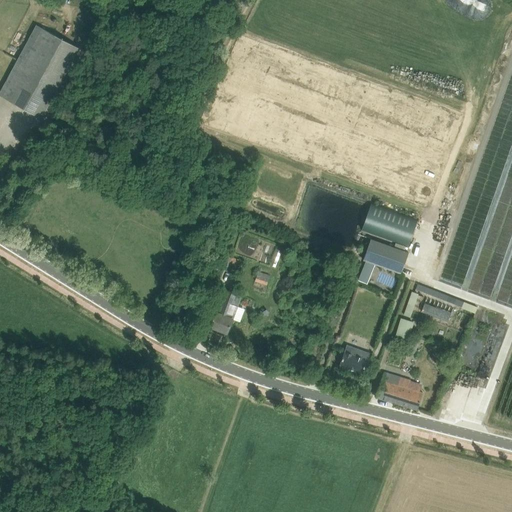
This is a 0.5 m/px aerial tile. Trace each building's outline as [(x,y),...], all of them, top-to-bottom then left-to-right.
[(37,25),(0,92),(0,95),(40,118),(79,48),(37,25)] [(362,231),(395,243),(406,247),(408,248),(419,219),(372,202),(362,231)] [(408,252),(404,251),(406,247),(395,243),(394,247),(370,239),(363,259),(365,260),(375,264),(401,273),(408,252)] [(226,267),(238,270),(241,260),(230,256),(226,267)] [(365,260),(359,279),(368,282),(375,264),(365,260)] [(317,285),(320,273),(310,270),(307,282),(317,285)] [(191,271),(186,284),(200,289),(205,277),(191,271)] [(257,272),(254,280),(270,286),(273,278),(257,272)] [(474,315),(477,306),(418,282),(414,290),(421,293),(420,295),(426,298),(425,301),(453,312),(455,307),(474,315)] [(210,326),(228,333),(233,319),(227,317),(229,313),(233,315),(234,313),(236,313),(242,296),(227,290),(218,312),(215,311),(210,326)] [(411,291),(404,315),(411,317),(418,293),(411,291)] [(424,303),(421,311),(448,321),(451,313),(424,303)] [(408,319),(401,343),(407,345),(414,321),(408,319)] [(347,345),(343,356),(340,365),(349,368),(349,369),(354,370),(363,373),(366,364),(370,353),(347,345)] [(384,372),(377,397),(418,409),(423,393),(420,392),(423,384),(400,377),(384,372)]
